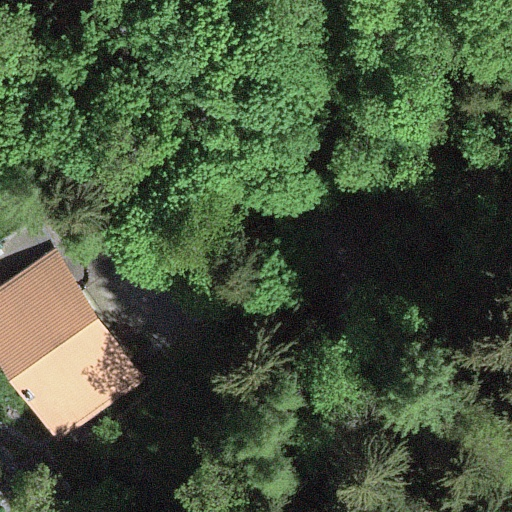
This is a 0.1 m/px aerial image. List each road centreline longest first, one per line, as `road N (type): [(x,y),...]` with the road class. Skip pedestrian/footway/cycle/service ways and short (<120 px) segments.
road 1 (unclassified): [(107,0),(343,252),(419,367),(466,511)]
road 2 (track): [(343,252),(322,511)]
